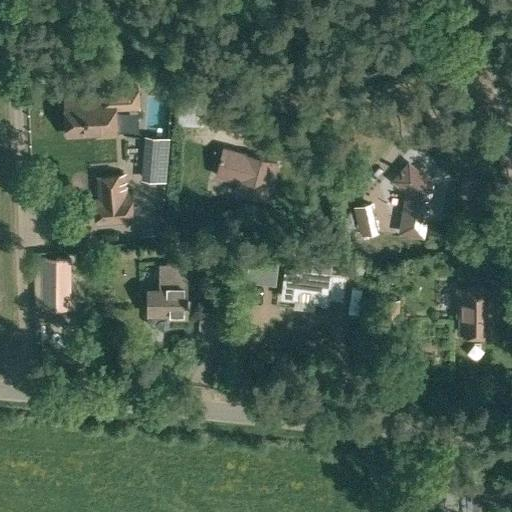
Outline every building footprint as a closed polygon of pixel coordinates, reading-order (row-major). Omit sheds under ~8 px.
[(304,49),(281,52),(284,73),(307,70),(304,49)] [(205,85),(180,84),(179,126),(204,128),(206,97),(204,96),(205,85)] [(104,96),(66,98),(67,131),(96,130),(96,133),(114,132),(113,103),(117,103),(117,107),(135,106),(135,85),(104,86),(104,96)] [(153,128),(152,174),(177,175),(178,129),(153,128)] [(268,200),(278,160),(245,151),(223,146),(216,174),(238,180),(235,190),(268,200)] [(407,166),(402,172),(399,170),(397,172),(400,175),(394,181),(408,192),(404,212),(400,233),(419,237),(423,216),(429,189),(430,189),(431,188),(429,187),(427,183),(429,181),(428,180),(426,182),(407,166)] [(95,222),(135,219),(132,190),(123,190),(122,172),(97,174),(99,196),(93,196),(95,222)] [(355,193),(368,192),(367,175),(354,176),(355,193)] [(372,202),(354,206),(361,235),(379,231),(372,202)] [(207,240),(207,268),(236,268),(236,240),(207,240)] [(72,303),(71,266),(71,255),(41,254),(41,265),(42,303),(72,303)] [(328,303),(329,297),(342,299),(346,273),(332,271),(284,266),(281,297),(298,300),(299,292),(302,290),(309,291),(312,294),(311,301),(328,303)] [(168,316),(168,319),(187,318),(188,279),(160,279),(160,285),(147,285),(147,316),(168,316)] [(494,287),(458,287),(458,314),(460,314),(460,332),(491,332),(491,314),(494,314),(494,287)] [(400,320),(400,298),(380,298),(380,320),(400,320)]
